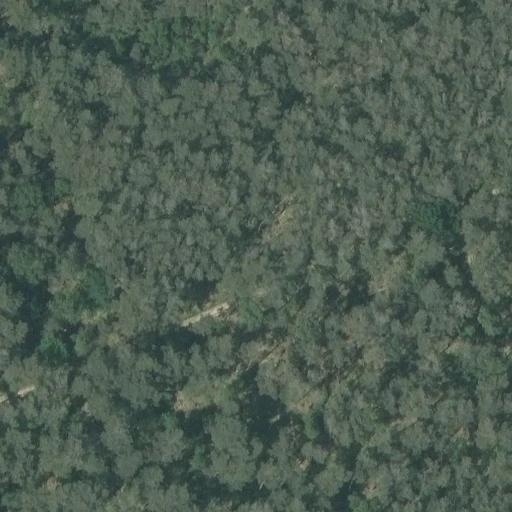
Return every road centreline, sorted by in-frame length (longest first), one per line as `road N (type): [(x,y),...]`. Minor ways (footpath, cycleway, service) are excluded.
road 1 (track): [(0,415),(511,202)]
road 2 (track): [(105,511),(64,389)]
